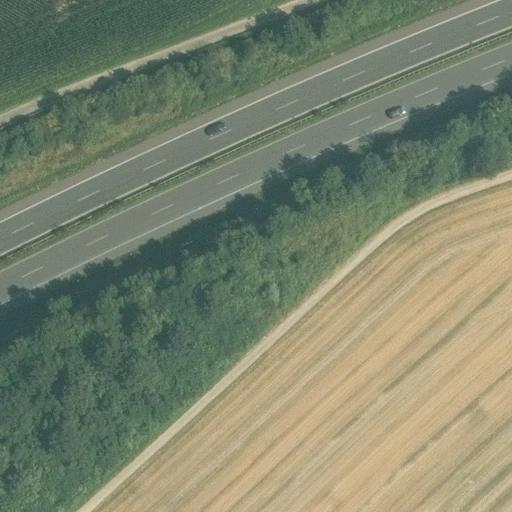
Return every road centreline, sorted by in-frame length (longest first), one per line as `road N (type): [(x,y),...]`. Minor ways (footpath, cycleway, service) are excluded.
road 1 (motorway): [(0,311),(511,66)]
road 2 (motorway): [(511,28),(0,254)]
road 3 (track): [(511,174),(404,217),(82,511)]
road 4 (track): [(320,0),(0,129)]
